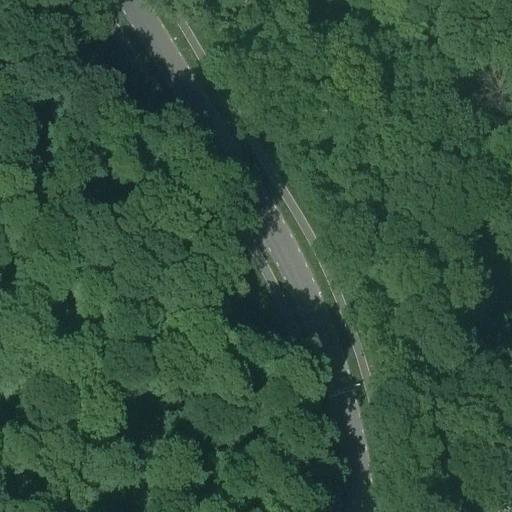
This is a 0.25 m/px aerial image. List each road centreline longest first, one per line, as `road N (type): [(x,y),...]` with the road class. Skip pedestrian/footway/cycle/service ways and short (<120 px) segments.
road 1 (secondary): [(360,511),(337,383),(305,295),(131,0)]
road 2 (track): [(0,373),(71,346),(266,220)]
